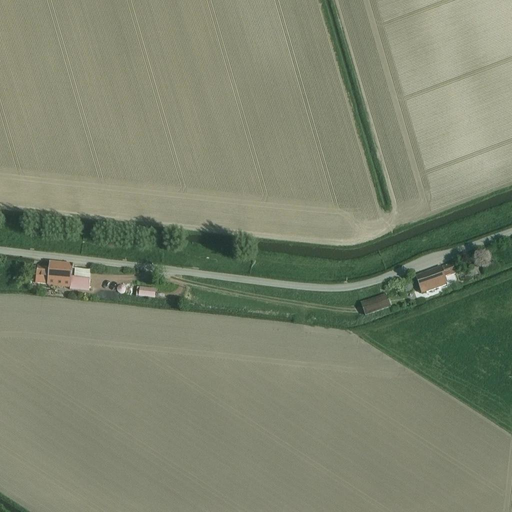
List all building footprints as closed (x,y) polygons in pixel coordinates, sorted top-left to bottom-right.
[(481,267),(483,273),(504,265),(503,262),(497,264),(495,261),(481,267)] [(71,278),(72,269),(73,265),(50,263),(50,267),(38,265),(37,276),(42,276),(41,284),(70,287),(70,289),(89,291),(90,280),(89,280),(90,272),(75,270),(74,278),(71,278)] [(416,276),(421,291),(422,294),(448,285),(448,286),(457,282),(454,275),(455,275),(451,263),(416,276)] [(403,288),(404,289),(405,290),(406,291),(408,291),(409,291),(411,290),(412,289),(412,287),(412,286),(412,284),(411,283),(410,282),(409,281),(407,281),(405,282),(404,283),(403,284),(403,285),(403,287),(403,288)] [(117,288),(117,290),(117,291),(118,292),(119,293),(120,294),(122,294),(123,294),(124,293),(125,292),(126,291),(126,289),(126,288),(125,287),(124,286),(122,285),(121,285),(120,285),(118,286),(117,287),(117,288)] [(139,297),(155,299),(156,289),(140,288),(137,288),(136,296),(139,297)] [(391,308),(388,297),(387,294),(361,303),(366,316),(391,308)]
